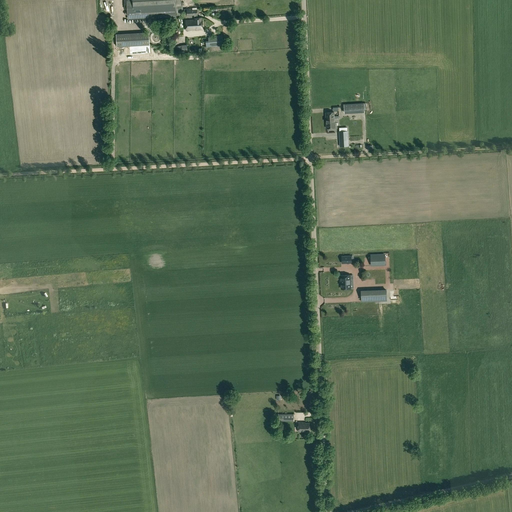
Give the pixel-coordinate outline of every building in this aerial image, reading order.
[(181,12),(187,12),(187,10),(186,2),(182,2),(181,0),(126,0),(128,19),(176,16),(176,14),(177,14),(177,15),(181,15),(181,12)] [(194,18),(195,18),(195,20),(186,20),(186,30),(203,29),(202,19),(201,19),(201,17),(197,18),(197,15),(197,9),(187,10),(187,12),(187,13),(187,16),(194,15),(194,18)] [(116,35),(117,48),(150,46),(149,33),(116,35)] [(222,36),(208,37),(209,47),(223,45),(222,36)] [(364,103),(344,104),(344,112),(364,111),(364,103)] [(326,112),(327,128),(335,128),(335,126),(336,126),(335,123),(334,112),(326,112)] [(347,130),(339,131),(340,146),(348,145),(347,130)] [(385,254),(371,255),(371,265),(385,264),(385,254)] [(351,288),(350,275),(341,275),(341,280),(341,281),(341,283),(341,288),(351,288)] [(361,290),(361,291),(362,301),(386,300),(386,290),(386,289),(361,290)] [(305,431),(309,431),(309,423),(303,423),(303,422),(299,422),(299,432),(305,432),(305,431)]
